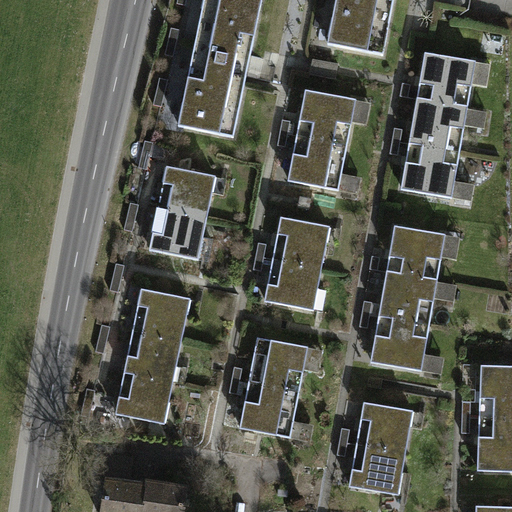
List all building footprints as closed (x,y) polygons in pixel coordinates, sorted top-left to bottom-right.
[(262,0),(201,0),(176,127),(234,139),(262,0)] [(394,0),(335,0),(327,46),(384,57),(394,0)] [(477,64),(425,54),(400,191),(453,200),(477,64)] [(478,67),(474,85),(487,88),(491,70),(478,67)] [(357,101),(304,91),(287,182),(340,192),(357,101)] [(217,178),(166,167),(147,252),(198,263),(217,178)] [(473,206),(476,185),(457,182),(454,203),(473,206)] [(330,229),(280,219),(264,302),(313,312),(330,229)] [(446,236),(394,226),(369,364),(421,373),(446,236)] [(191,300),(140,290),(114,417),(165,427),(191,300)] [(311,350),(257,339),(239,430),(293,440),(311,350)] [(511,368),(482,368),(479,474),(511,474),(511,368)] [(415,413),(362,404),(347,488),(400,497),(415,413)] [(135,457),(102,452),(98,481),(104,482),(99,511),(185,511),(190,487),(145,480),(144,484),(132,482),(135,457)]
